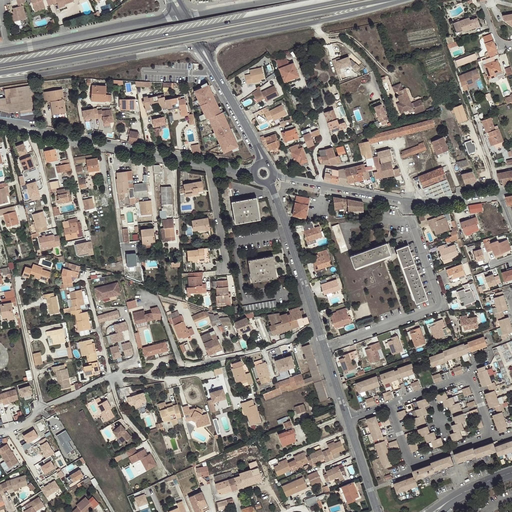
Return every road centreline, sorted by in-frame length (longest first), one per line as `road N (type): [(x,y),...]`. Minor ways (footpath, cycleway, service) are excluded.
road 1 (secondary): [(0,73),(384,0)]
road 2 (secondary): [(337,0),(0,65)]
road 3 (residential): [(406,202),(441,306),(323,348)]
road 4 (secondary): [(202,43),(414,0)]
road 5 (residential): [(209,166),(0,129)]
road 6 (residential): [(468,375),(490,435),(411,463),(389,403)]
road 7 (secondary): [(0,80),(195,45)]
road 8 (unclassified): [(178,16),(5,49)]
road 9 (tertiary): [(268,183),(317,330)]
road 10 (residential): [(185,364),(317,330)]
road 11 (tertiary): [(406,202),(273,176)]
